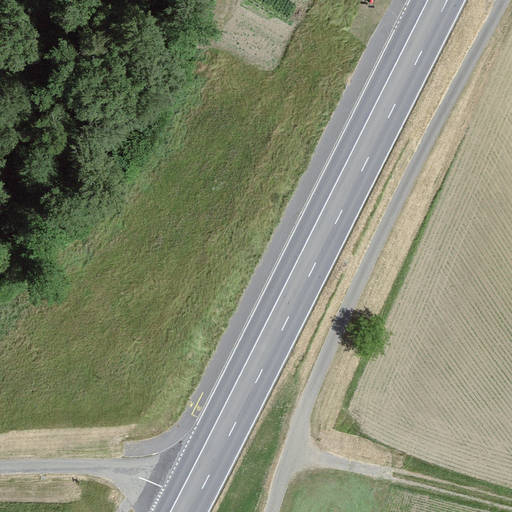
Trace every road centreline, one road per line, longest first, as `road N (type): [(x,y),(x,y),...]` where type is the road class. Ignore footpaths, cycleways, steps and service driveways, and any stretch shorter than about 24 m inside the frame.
road 1 (primary): [(437,0),(181,511)]
road 2 (track): [(503,0),(376,245),(289,452)]
road 3 (track): [(511,504),(289,452)]
road 4 (track): [(0,467),(96,467),(188,497)]
